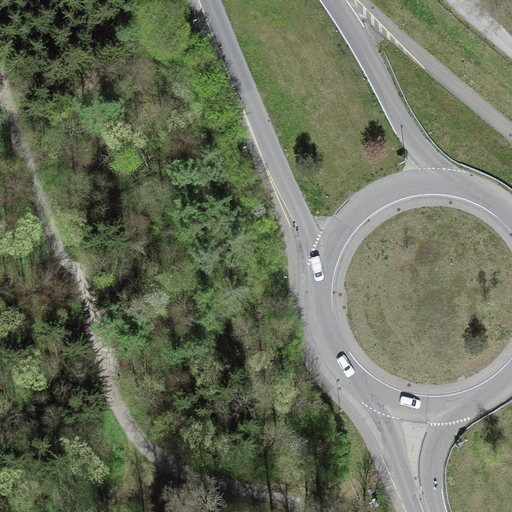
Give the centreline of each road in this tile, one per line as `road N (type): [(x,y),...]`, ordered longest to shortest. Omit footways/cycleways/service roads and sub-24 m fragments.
road 1 (track): [(315,511),(170,466),(130,427),(0,78)]
road 2 (secondary): [(206,0),(321,266)]
road 3 (secondary): [(451,182),(412,138),(333,0)]
road 4 (secondary): [(451,182),(423,181),(370,199),(348,217),(321,266)]
road 5 (secondary): [(321,266),(326,338),(373,394)]
road 6 (secondary): [(373,394),(411,511)]
